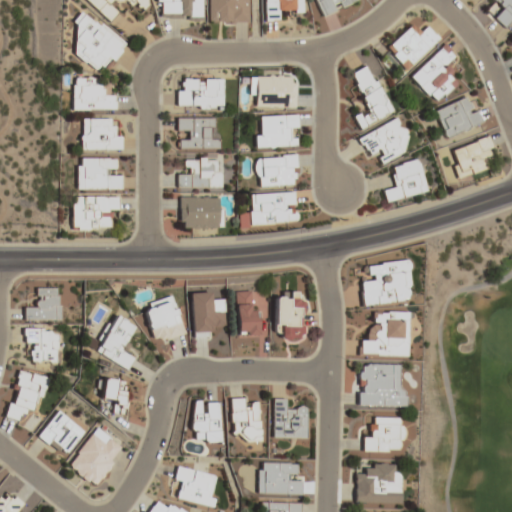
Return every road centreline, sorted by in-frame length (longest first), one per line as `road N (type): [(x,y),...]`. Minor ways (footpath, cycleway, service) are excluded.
road 1 (tertiary): [(0,260),(320,246),(511,191)]
road 2 (residential): [(152,256),(148,77),(168,56),(318,52),(400,0)]
road 3 (residential): [(113,511),(154,455),(169,390),(242,371),(330,372)]
road 4 (residential): [(320,246),(330,372),(325,511)]
road 5 (residential): [(511,121),(471,31),(438,0)]
road 6 (residential): [(338,189),(326,168),(318,52)]
